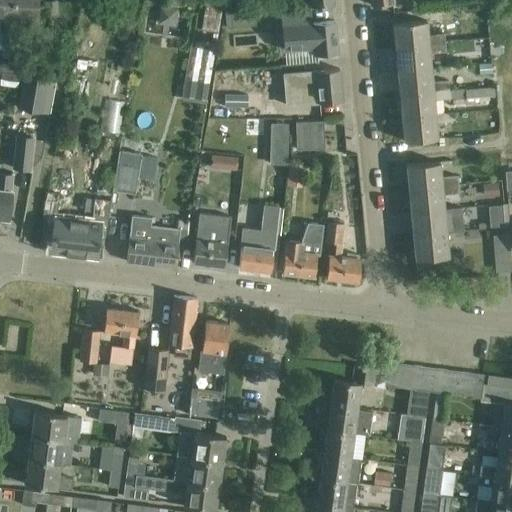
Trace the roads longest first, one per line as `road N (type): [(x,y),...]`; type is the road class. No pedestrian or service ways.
road 1 (residential): [(383,307),(350,0)]
road 2 (unclassified): [(286,295),(0,261)]
road 3 (residential): [(255,511),(286,295)]
road 4 (unclassified): [(511,323),(383,307)]
